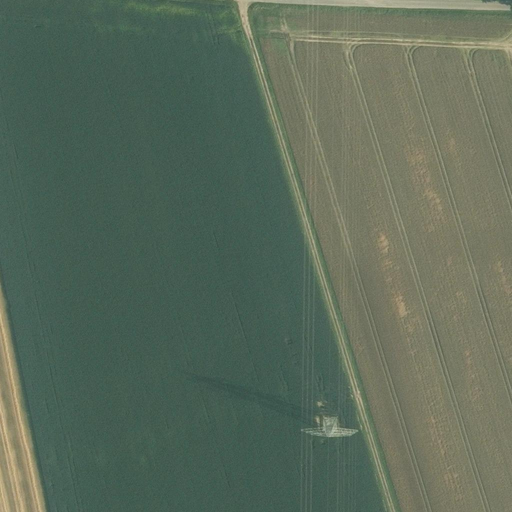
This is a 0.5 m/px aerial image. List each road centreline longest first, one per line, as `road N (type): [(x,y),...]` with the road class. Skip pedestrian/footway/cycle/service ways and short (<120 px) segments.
road 1 (track): [(393,511),(240,0)]
road 2 (unclassified): [(511,6),(359,0)]
